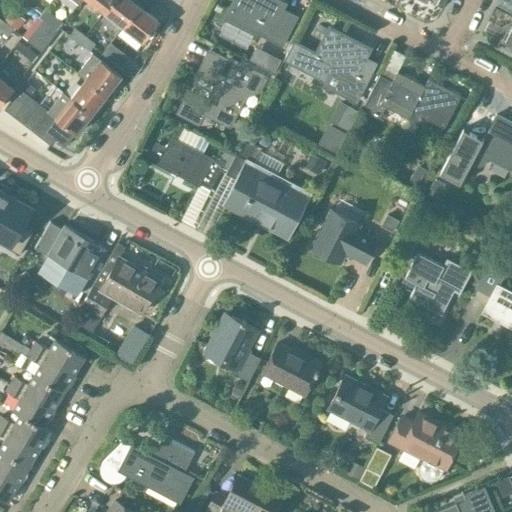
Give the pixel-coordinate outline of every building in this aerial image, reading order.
[(90,0),(104,11),(112,0),(90,0)] [(132,0),(112,0),(104,11),(123,25),(139,5),(132,0)] [(277,0),(234,0),(225,18),(255,33),(256,31),(280,43),(279,44),(281,45),(285,37),(287,33),(291,25),(296,15),(295,15),(294,16),(283,10),(280,16),(273,12),(279,1),(277,0)] [(139,5),(123,25),(142,40),(158,20),(139,5)] [(13,11),(6,20),(16,28),(23,19),(13,11)] [(37,15),(30,25),(35,30),(43,20),(37,15)] [(43,20),(35,30),(42,35),(50,25),(43,20)] [(4,22),(0,26),(0,30),(7,36),(13,29),(4,22)] [(50,25),(42,35),(49,40),(57,30),(50,25)] [(294,41),(286,58),(326,79),(329,81),(338,64),(345,68),(335,86),(356,97),(365,79),(374,62),(363,57),(362,58),(354,54),(361,42),(329,26),(316,52),(294,41)] [(75,27),(69,36),(79,43),(85,35),(75,27)] [(27,40),(27,41),(34,46),(42,35),(35,30),(27,40)] [(42,35),(34,46),(41,51),(49,40),(42,35)] [(85,35),(79,43),(89,51),(93,46),(95,43),(85,35)] [(19,40),(13,47),(21,53),(27,46),(19,40)] [(102,53),(121,68),(129,58),(110,43),(102,53)] [(189,92),(179,112),(198,122),(204,111),(228,124),(248,85),(256,89),(262,78),(236,65),(236,64),(229,60),(211,51),(199,74),(215,83),(206,101),(189,92)] [(92,53),(77,73),(84,79),(105,95),(120,76),(100,60),(92,53)] [(267,54),(262,64),(274,71),(279,61),(267,54)] [(379,74),(362,109),(379,118),(385,106),(409,118),(412,111),(444,127),(461,96),(428,78),(424,86),(397,72),(392,81),(379,74)] [(0,102),(12,87),(0,78),(0,102)] [(105,95),(84,79),(70,97),(70,98),(90,114),(105,95)] [(25,81),(20,88),(29,95),(30,96),(36,88),(25,81)] [(18,89),(4,108),(13,115),(29,95),(20,88),(18,89)] [(55,116),(40,136),(40,137),(49,144),(50,144),(55,138),(65,146),(75,134),(90,114),(70,98),(70,97),(63,91),(48,110),(55,116)] [(29,95),(13,115),(22,122),(38,102),(30,96),(29,95)] [(38,102),(22,122),(22,123),(31,129),(47,109),(38,102)] [(347,106),(338,123),(348,128),(356,111),(347,106)] [(47,109),(31,129),(31,130),(40,136),(55,116),(48,110),(47,109)] [(511,123),(495,114),(482,139),(462,128),(439,173),(459,183),(470,162),(478,166),(484,164),(487,158),(508,169),(511,160),(511,123)] [(156,143),(149,158),(199,183),(200,183),(210,188),(222,165),(228,168),(235,155),(225,150),(221,158),(214,154),(212,158),(203,154),(202,153),(209,140),(183,127),(176,140),(171,137),(166,147),(156,143)] [(237,179),(224,203),(225,204),(252,218),(256,211),(290,228),(307,195),(276,178),(278,174),(254,162),(260,150),(262,147),(245,138),(236,155),(235,155),(228,168),(225,174),(226,174),(237,179)] [(312,154),(305,168),(318,174),(325,160),(312,154)] [(411,175),(406,184),(415,189),(420,179),(411,175)] [(427,194),(426,195),(440,202),(447,189),(433,182),(427,194)] [(0,216),(13,195),(9,193),(11,189),(0,183),(0,216)] [(13,195),(0,216),(0,242),(9,248),(19,254),(32,230),(22,224),(32,206),(13,195)] [(330,210),(310,248),(339,263),(345,251),(351,254),(351,256),(365,263),(377,240),(357,229),(359,225),(330,210)] [(387,214),(381,225),(392,232),(399,220),(387,214)] [(50,221),(35,247),(47,254),(37,271),(39,271),(39,272),(41,269),(70,286),(78,291),(77,294),(78,294),(105,248),(64,225),(62,228),(50,221)] [(511,244),(511,223),(510,223),(501,238),(511,244)] [(391,251),(406,259),(417,238),(402,230),(391,251)] [(511,257),(495,249),(475,287),(490,295),(483,309),(507,321),(505,324),(511,328),(511,293),(498,286),(511,258),(511,257)] [(407,298),(440,315),(452,290),(458,293),(470,270),(445,258),(441,265),(416,252),(403,277),(415,283),(407,298)] [(81,305),(69,325),(87,336),(99,316),(100,316),(112,295),(141,312),(159,281),(118,257),(100,288),(93,283),(80,305),(81,305)] [(225,311),(207,346),(238,362),(234,369),(233,372),(249,380),(260,357),(251,352),(252,349),(247,347),(256,328),(225,311)] [(133,325),(116,353),(131,361),(147,333),(133,325)] [(0,344),(2,345),(4,343),(41,364),(36,373),(66,390),(76,373),(33,347),(31,349),(27,346),(22,344),(1,332),(0,334),(0,344)] [(33,347),(76,373),(87,355),(57,337),(50,348),(37,340),(33,347)] [(276,342),(261,372),(303,394),(320,361),(303,352),(302,355),(276,342)] [(12,382),(55,408),(66,390),(36,373),(29,383),(16,375),(12,382)] [(364,436),(377,442),(392,414),(380,408),(386,396),(344,374),(327,407),(368,428),(364,436)] [(236,381),(232,390),(240,394),(244,386),(236,381)] [(55,408),(12,382),(7,390),(20,398),(14,408),(21,412),(22,412),(45,425),(46,424),(55,408)] [(445,470),(463,435),(417,410),(416,412),(417,412),(412,421),(400,415),(387,440),(422,458),(419,465),(418,471),(420,476),(424,480),(430,482),(435,480),(440,476),(443,469),(445,470)] [(0,422),(41,447),(52,428),(46,424),(45,425),(22,412),(21,412),(16,422),(3,414),(0,418),(0,422)] [(1,446),(31,464),(41,447),(0,422),(0,431),(7,436),(1,446)] [(101,464),(100,467),(100,470),(101,473),(102,476),(103,478),(106,480),(109,482),(113,482),(116,482),(119,481),(122,480),(124,477),(125,476),(126,474),(180,502),(193,476),(183,471),(194,451),(172,440),(171,441),(162,436),(155,449),(157,451),(155,454),(153,453),(152,454),(119,437),(119,438),(122,440),(119,444),(103,460),(102,462),(101,464)] [(0,469),(20,481),(31,464),(1,446),(0,447),(0,469)] [(350,460),(344,473),(359,479),(365,467),(350,460)] [(366,467),(360,480),(374,487),(380,474),(366,467)] [(20,481),(0,469),(0,493),(10,500),(20,481)] [(217,491),(206,511),(276,511),(284,496),(240,474),(229,497),(217,491)] [(511,487),(507,476),(496,481),(502,496),(511,491),(511,487)] [(455,502),(430,511),(495,511),(484,486),(464,494),(466,497),(455,502)] [(134,511),(116,501),(109,511),(134,511)]
